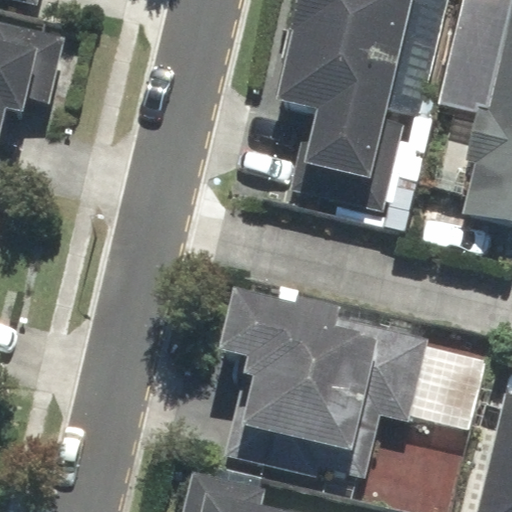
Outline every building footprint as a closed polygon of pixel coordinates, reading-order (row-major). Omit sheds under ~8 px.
[(0,0),(0,11),(34,20),(38,0),(0,0)] [(393,229),(446,1),(441,0),(283,0),(271,54),(280,56),(264,125),(298,133),(281,203),(393,229)] [(468,174),(456,226),(511,239),(511,0),(481,121),(469,118),(456,172),(468,174)] [(43,130),(61,51),(0,37),(0,134),(10,137),(13,123),(43,130)] [(329,331),(219,307),(204,375),(235,382),(216,469),(313,490),(315,481),(361,491),(374,430),(404,437),(423,352),(365,339),(360,360),(325,352),(329,331)] [(511,511),(511,407),(499,404),(473,511),(511,511)] [(258,511),(261,501),(184,483),(177,511),(258,511)]
